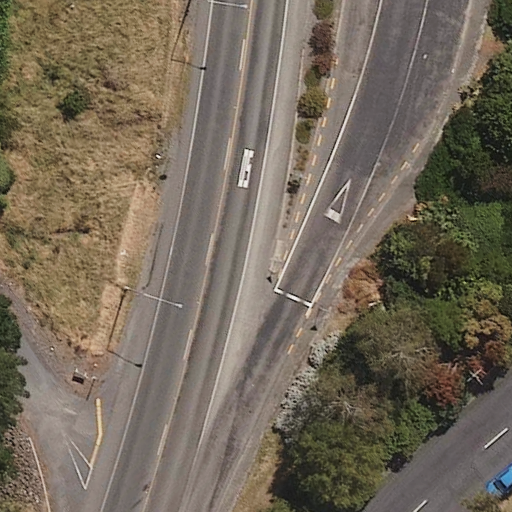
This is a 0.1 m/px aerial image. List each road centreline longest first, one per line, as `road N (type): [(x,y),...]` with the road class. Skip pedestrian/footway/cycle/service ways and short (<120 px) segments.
road 1 (trunk): [(141,511),(235,130),(249,0)]
road 2 (tertiary): [(511,423),(416,511)]
